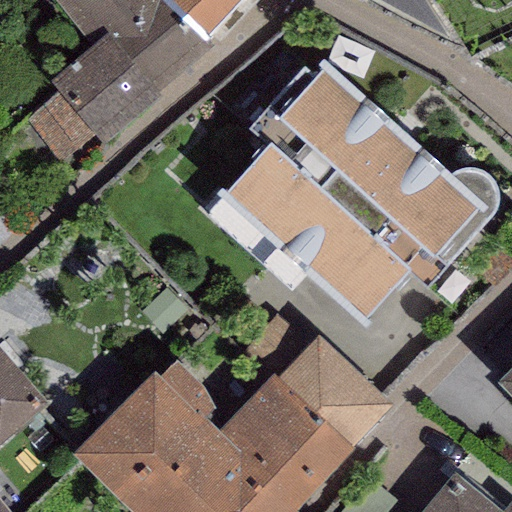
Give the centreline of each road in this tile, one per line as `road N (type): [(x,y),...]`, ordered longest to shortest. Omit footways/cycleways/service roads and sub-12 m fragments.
road 1 (residential): [(307,511),(511,299)]
road 2 (residential): [(346,0),(511,125)]
